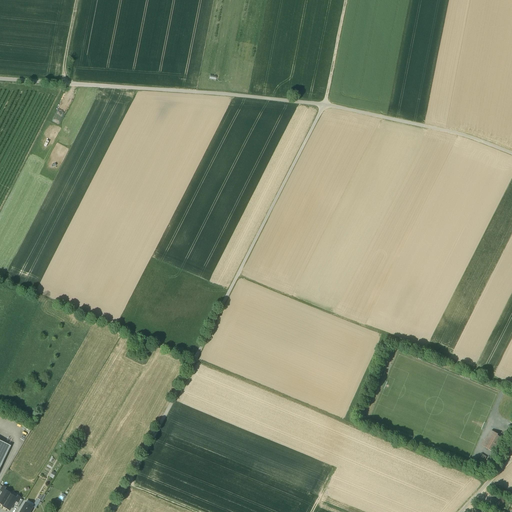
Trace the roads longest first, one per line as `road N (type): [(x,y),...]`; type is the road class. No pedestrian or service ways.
road 1 (track): [(0,280),(511,492)]
road 2 (track): [(323,105),(111,511)]
road 3 (track): [(0,78),(323,105)]
road 4 (track): [(238,273),(511,388)]
road 5 (track): [(323,105),(511,153)]
